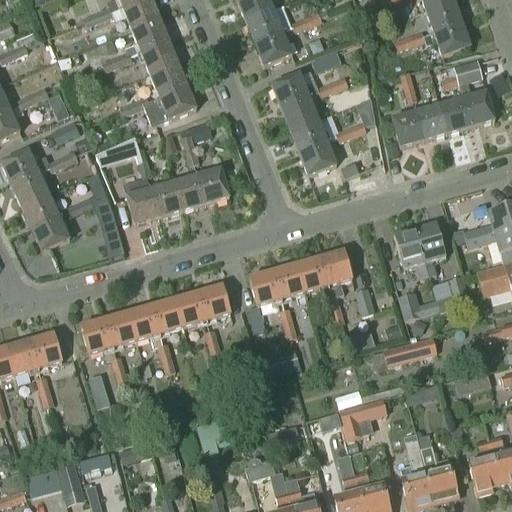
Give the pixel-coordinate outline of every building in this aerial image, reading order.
[(118,0),(119,1),(107,6),(111,16),(149,0),(118,0)] [(150,0),(149,0),(111,16),(112,16),(116,25),(126,20),(132,34),(160,23),(150,0)] [(266,0),(242,0),(236,3),(245,25),(273,14),(266,0)] [(393,0),(378,0),(377,0),(379,5),(381,11),(395,5),(393,0)] [(453,4),(451,0),(419,0),(420,1),(425,14),(453,4)] [(425,14),(433,37),(461,27),(453,4),(425,14)] [(83,23),(75,26),(77,31),(84,28),(89,40),(114,30),(108,13),(83,23)] [(273,14),(245,25),(254,48),(282,37),(273,14)] [(318,17),(302,24),(303,28),(308,26),(309,30),(321,26),(318,17)] [(128,57),(102,67),(104,72),(130,61),(141,57),(169,45),(160,23),(132,34),(137,47),(126,52),(128,57)] [(302,24),(290,29),(293,37),(309,30),(308,26),(303,28),(302,24)] [(8,26),(0,29),(0,44),(14,38),(8,26)] [(433,37),(422,41),(424,46),(426,51),(436,47),(441,61),(470,51),(461,27),(433,37)] [(17,45),(7,49),(8,53),(10,52),(11,54),(8,56),(10,59),(14,58),(16,63),(28,58),(26,53),(41,46),(36,35),(16,44),(17,45)] [(282,37),(254,48),(263,71),(291,60),(282,37)] [(421,37),(408,42),(411,50),(424,46),(422,41),(421,37)] [(408,42),(394,47),(395,51),(397,55),(411,50),(408,42)] [(169,45),(141,57),(151,80),(178,68),(169,45)] [(8,56),(0,59),(0,68),(0,70),(2,69),(10,66),(16,63),(14,58),(10,59),(8,56)] [(336,58),(311,67),(315,79),(341,69),(336,58)] [(130,61),(104,72),(106,77),(132,67),(130,61)] [(477,65),(453,72),(456,80),(457,80),(458,84),(456,85),(457,89),(481,82),(477,65)] [(178,68),(151,80),(159,101),(187,90),(178,68)] [(299,78),(271,89),(280,112),(308,101),(318,97),(320,101),(335,95),(334,91),(329,93),(327,88),(316,93),(310,76),(299,80),(299,78)] [(408,76),(400,78),(404,94),(409,93),(408,90),(412,89),(408,76)] [(456,80),(441,84),(444,93),(457,89),(456,85),(458,84),(457,80),(456,80)] [(344,82),(327,88),(329,93),(334,91),(335,95),(347,90),(344,82)] [(409,93),(404,94),(408,107),(416,104),(412,89),(408,90),(409,93)] [(147,102),(120,112),(123,121),(144,112),(152,131),(196,114),(187,90),(159,101),(148,105),(147,102)] [(44,93),(29,100),(31,103),(35,102),(37,107),(48,102),(44,93)] [(0,94),(0,118),(9,114),(0,94)] [(486,96),(462,103),(470,132),(494,125),(486,96)] [(59,99),(47,104),(55,121),(66,116),(59,99)] [(29,100),(18,105),(22,114),(37,107),(35,102),(31,103),(29,100)] [(308,101),(280,112),(289,135),(317,123),(308,101)] [(462,103),(439,110),(447,139),(470,132),(462,103)] [(9,114),(0,118),(0,145),(19,136),(13,123),(21,119),(18,110),(9,114)] [(439,110),(415,116),(424,145),(447,139),(439,110)] [(415,116),(391,123),(400,152),(424,145),(415,116)] [(317,123),(289,135),(298,157),(326,146),(317,123)] [(74,126),(51,137),(57,149),(79,139),(74,126)] [(189,132),(194,147),(211,141),(206,126),(189,132)] [(363,128),(349,133),(353,142),(366,137),(364,132),(363,128)] [(349,133),(335,138),(339,148),(353,142),(349,133)] [(191,141),(181,144),(185,156),(185,159),(190,157),(188,154),(194,152),(191,141)] [(134,142),(123,147),(128,163),(136,161),(135,157),(138,156),(135,146),(134,142)] [(326,146),(298,157),(308,180),(336,169),(326,146)] [(385,149),(388,161),(398,159),(396,147),(385,149)] [(199,168),(194,152),(188,154),(190,157),(185,159),(189,171),(199,168)] [(138,156),(135,157),(136,161),(139,172),(143,171),(142,167),(147,165),(144,154),(138,156)] [(28,155),(0,167),(11,190),(47,173),(42,163),(33,167),(28,155)] [(73,157),(61,162),(65,171),(77,166),(73,157)] [(61,162),(48,168),(49,172),(52,177),(65,171),(61,162)] [(143,171),(139,172),(142,185),(147,184),(152,183),(149,173),(147,165),(142,167),(143,171)] [(355,168),(340,173),(344,184),(359,178),(355,168)] [(47,173),(11,190),(22,212),(49,200),(42,186),(51,182),(47,173)] [(221,174),(197,181),(205,209),(229,203),(221,174)] [(197,181),(173,187),(181,216),(205,209),(197,181)] [(123,191),(126,201),(134,229),(158,223),(150,194),(147,184),(142,185),(123,191)] [(173,187),(150,194),(158,223),(181,216),(173,187)] [(49,200),(22,212),(32,234),(59,222),(49,200)] [(93,201),(79,208),(81,211),(84,210),(87,215),(93,212),(97,211),(93,201)] [(79,208),(67,213),(71,222),(87,215),(84,210),(81,211),(79,208)] [(461,229),(449,233),(454,248),(465,245),(511,231),(511,208),(487,216),(491,229),(463,237),(461,229)] [(59,222),(32,234),(42,257),(69,244),(59,222)] [(435,228),(414,235),(428,282),(436,279),(431,266),(445,262),(435,228)] [(502,270),(511,267),(511,231),(465,245),(468,253),(495,245),(502,270)] [(414,235),(393,241),(403,274),(416,271),(420,284),(428,282),(414,235)] [(343,256),(320,262),(328,291),(331,302),(343,298),(340,288),(352,284),(343,256)] [(320,262),(296,269),(304,298),(328,291),(320,262)] [(511,267),(502,270),(476,277),(483,301),(511,294),(511,297),(511,267)] [(296,269),(272,276),(281,305),(281,304),(284,314),(307,307),(304,298),(296,269)] [(272,276),(249,282),(257,311),(281,305),(272,276)] [(453,302),(435,307),(438,317),(469,308),(461,281),(448,285),(453,302)] [(221,290),(198,297),(206,326),(230,319),(221,290)] [(368,291),(355,295),(362,320),(375,316),(374,314),(382,312),(379,301),(372,303),(368,291)] [(198,297),(174,303),(183,333),(206,326),(198,297)] [(413,299),(399,303),(405,326),(420,322),(413,299)] [(337,300),(327,303),(335,331),(345,328),(337,300)] [(174,303),(150,310),(159,340),(183,333),(174,303)] [(150,310),(127,317),(135,346),(148,343),(151,353),(158,351),(162,350),(159,340),(150,310)] [(290,313),(280,315),(287,343),(297,340),(290,313)] [(127,317),(103,324),(112,353),(135,346),(127,317)] [(411,334),(421,339),(426,329),(416,323),(411,334)] [(103,324),(80,330),(88,360),(112,353),(103,324)] [(511,327),(501,331),(481,336),(484,346),(503,341),(511,338),(511,327)] [(392,344),(401,341),(398,329),(388,332),(392,344)] [(215,334),(205,337),(212,366),(223,363),(215,334)] [(52,338),(29,345),(38,374),(49,371),(52,381),(73,376),(70,365),(61,367),(52,338)] [(434,341),(384,354),(388,370),(438,357),(434,341)] [(29,345),(5,352),(14,381),(38,374),(29,345)] [(168,348),(158,351),(165,379),(175,376),(168,348)] [(5,352),(0,353),(0,384),(14,381),(5,352)] [(286,363),(264,370),(266,376),(269,375),(271,382),(301,373),(296,355),(285,359),(286,363)] [(121,361),(112,363),(119,392),(129,389),(121,361)] [(486,372),(465,378),(471,398),(492,392),(486,372)] [(101,378),(89,382),(98,412),(110,409),(101,378)] [(47,394),(43,382),(35,385),(40,401),(44,400),(43,395),(47,394)] [(432,405),(440,403),(436,389),(428,391),(432,405)] [(52,410),(47,394),(43,395),(44,400),(40,401),(43,413),(52,410)] [(501,442),(489,445),(500,489),(509,487),(510,491),(511,490),(511,417),(506,419),(511,439),(511,456),(505,458),(501,442)] [(170,420),(168,424),(169,428),(173,431),(178,429),(180,425),(179,420),(174,418),(170,420)] [(235,419),(196,430),(204,461),(218,457),(217,451),(242,444),(235,419)] [(265,439),(269,455),(279,452),(274,436),(265,439)] [(172,443),(160,446),(166,466),(177,463),(172,443)] [(411,470),(400,473),(403,485),(402,485),(408,511),(423,511),(434,509),(419,454),(417,445),(405,449),(411,470)] [(482,464),(469,467),(478,499),(493,496),(492,491),(500,489),(489,445),(477,448),(482,464)] [(150,447),(119,455),(122,467),(153,460),(150,447)] [(6,449),(0,450),(0,461),(10,458),(6,449)] [(432,450),(419,454),(434,509),(444,506),(447,508),(454,506),(455,503),(458,503),(450,472),(438,475),(432,450)] [(393,454),(377,456),(379,469),(395,467),(393,454)] [(354,479),(349,459),(337,462),(342,482),(354,479)] [(249,470),(246,471),(249,485),(275,478),(271,464),(262,467),(261,463),(257,461),(253,461),(250,463),(248,466),(249,470)] [(73,469),(57,474),(64,499),(80,495),(73,469)] [(56,473),(25,481),(31,501),(61,493),(56,473)] [(366,476),(354,479),(362,511),(388,511),(383,490),(370,493),(366,476)] [(347,499),(334,503),(336,511),(362,511),(354,479),(342,482),(347,499)] [(295,482),(284,485),(287,497),(289,507),(290,511),(316,511),(314,500),(311,497),(300,500),(295,482)] [(222,511),(216,489),(208,491),(213,511),(222,511)] [(85,492),(89,507),(97,505),(93,490),(85,492)] [(23,494),(0,502),(0,511),(26,503),(23,494)] [(287,497),(275,500),(277,510),(289,507),(287,497)] [(173,511),(170,501),(161,504),(163,511),(173,511)]
